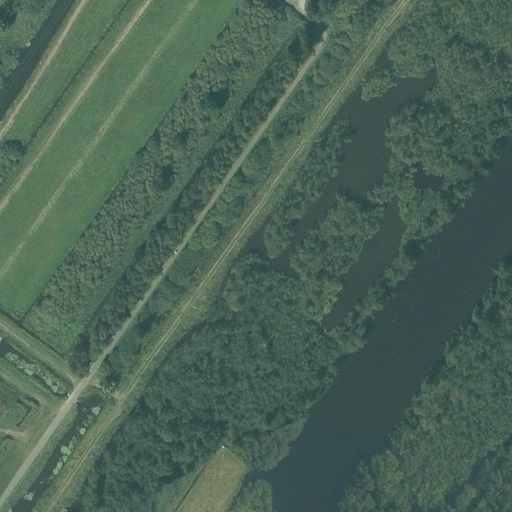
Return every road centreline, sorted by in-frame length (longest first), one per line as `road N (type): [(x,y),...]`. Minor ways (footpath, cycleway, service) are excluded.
road 1 (track): [(85,380),(122,404),(406,0)]
road 2 (track): [(0,204),(142,0)]
road 3 (track): [(122,404),(47,511)]
